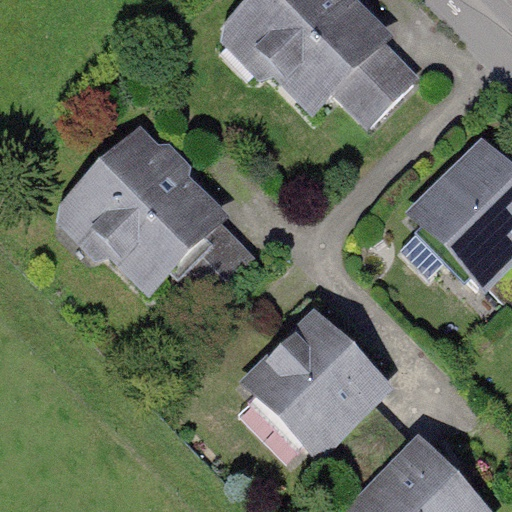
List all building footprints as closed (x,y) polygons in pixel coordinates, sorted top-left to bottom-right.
[(397,45),(351,0),(251,0),(222,29),(317,124),(397,45)] [(429,76),(397,45),(346,97),(377,128),(429,76)] [(232,222),(139,125),(58,203),(151,299),(232,222)] [(511,263),(511,159),(497,143),(401,230),(468,303),(511,263)] [(400,393),(318,309),(225,399),(307,483),(400,393)] [(492,511),(424,437),(346,508),(350,511),(492,511)]
